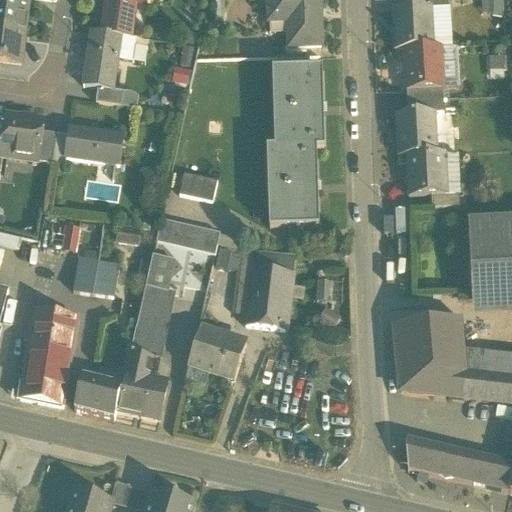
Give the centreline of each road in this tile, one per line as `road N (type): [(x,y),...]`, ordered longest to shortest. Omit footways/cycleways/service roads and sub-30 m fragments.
road 1 (residential): [(356,0),(374,411),(366,507)]
road 2 (secondary): [(366,507),(0,416)]
road 3 (residential): [(65,0),(48,100),(0,93)]
